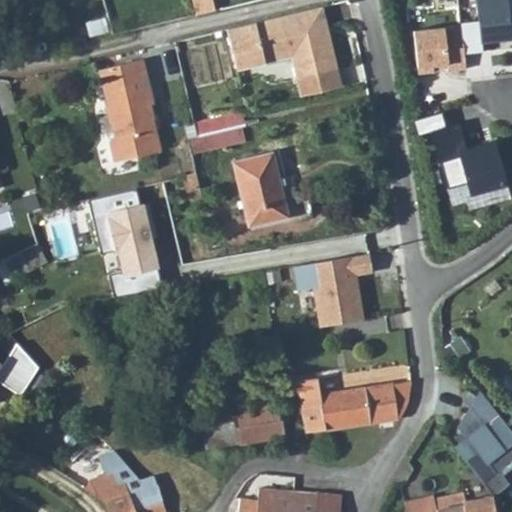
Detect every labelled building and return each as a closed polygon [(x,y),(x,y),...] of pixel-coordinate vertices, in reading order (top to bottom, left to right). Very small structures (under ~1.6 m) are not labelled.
[(211,0),(191,0),(195,16),(214,11),(211,0)] [(459,22),(459,26),(463,53),(481,51),(480,41),(510,38),(509,32),(511,31),(511,0),(474,0),(476,20),(459,22)] [(334,5),(239,27),(248,69),(306,56),(312,78),(350,68),(334,5)] [(446,70),(464,68),(463,53),(459,26),(412,30),(416,73),(432,71),(431,65),(445,64),(446,70)] [(151,78),(146,58),(102,68),(111,107),(108,108),(111,122),(114,121),(118,136),(114,136),(111,145),(115,159),(163,148),(153,102),(156,102),(152,84),(138,88),(137,81),(151,78)] [(312,78),(316,95),(355,85),(350,68),(312,78)] [(192,116),(196,137),(244,127),(252,124),(247,104),(192,116)] [(440,111),(410,120),(414,136),(428,132),(444,188),(469,181),(473,193),(505,184),(494,145),(464,153),(456,123),(444,126),(440,111)] [(247,142),(244,127),(196,137),(197,138),(191,139),(193,152),(247,142)] [(27,211),(45,207),(29,153),(11,157),(27,211)] [(290,216),(274,153),(235,162),(252,226),(290,216)] [(50,261),(40,243),(36,245),(0,262),(0,269),(6,282),(50,261)] [(311,289),(317,329),(363,322),(360,297),(365,296),(362,275),(372,274),(369,255),(313,264),(317,288),(311,289)] [(68,304),(63,293),(21,313),(26,324),(68,304)] [(11,332),(21,342),(81,314),(74,302),(71,302),(68,304),(26,324),(11,332)] [(0,384),(19,395),(35,366),(15,344),(4,364),(0,361),(0,384)] [(307,432),(398,418),(406,405),(408,382),(318,397),(315,378),(281,383),(295,392),(307,432)] [(463,431),(450,441),(477,476),(489,466),(483,457),(511,434),(511,432),(476,386),(454,420),(463,431)] [(281,401),(280,391),(263,393),(264,404),(203,413),(204,424),(192,425),(194,444),(208,442),(208,446),(286,435),(283,415),(281,401)] [(292,413),(290,400),(281,401),(283,415),(292,413)] [(84,442),(66,422),(51,436),(68,456),(84,442)] [(212,481),(218,480),(212,451),(176,457),(181,480),(158,486),(164,511),(183,511),(188,511),(213,507),(212,481)] [(128,495),(158,486),(154,475),(138,480),(139,485),(126,489),(128,495)] [(84,489),(105,502),(109,511),(164,511),(158,486),(128,495),(126,489),(117,491),(113,477),(92,483),(84,489)] [(257,498),(255,511),(290,511),(292,490),(258,487),(257,498)] [(292,490),(290,511),(314,511),(316,493),(292,490)] [(495,511),(491,496),(465,500),(464,492),(434,496),(435,507),(410,511),(495,511)] [(337,511),(340,495),(316,493),(314,511),(337,511)] [(404,498),(406,511),(410,511),(435,507),(434,496),(433,493),(404,498)] [(255,511),(257,498),(238,497),(235,511),(255,511)]
